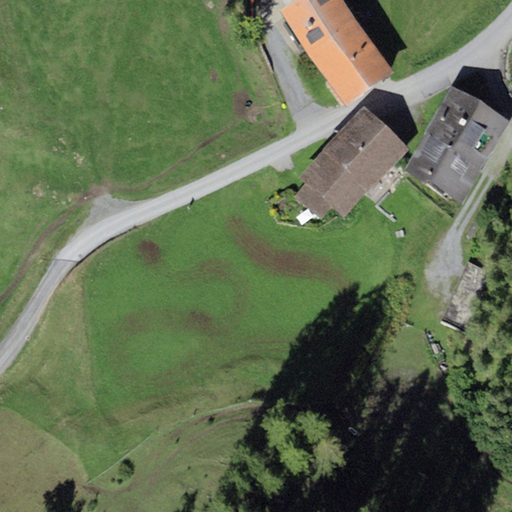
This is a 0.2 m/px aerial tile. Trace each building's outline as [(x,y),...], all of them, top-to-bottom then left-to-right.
[(334,0),(309,0),(279,20),(310,66),(358,32),(334,0)] [(358,32),(310,66),(342,107),(394,76),(358,32)] [(483,168),(508,128),(452,95),(428,137),(483,168)] [(407,153),(362,114),(326,159),(367,197),(407,153)] [(459,206),(483,168),(428,137),(402,177),(459,206)] [(367,197),(326,159),(299,184),(305,189),(344,223),(367,197)] [(492,275),(464,265),(438,323),(470,331),(492,275)]
